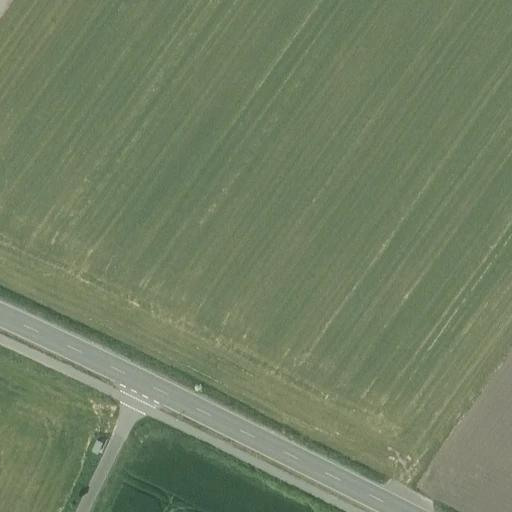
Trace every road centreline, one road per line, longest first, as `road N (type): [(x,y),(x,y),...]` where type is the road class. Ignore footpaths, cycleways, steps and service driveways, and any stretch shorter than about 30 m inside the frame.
road 1 (secondary): [(400,511),(144,384)]
road 2 (secondary): [(144,384),(0,315)]
road 3 (unclassified): [(82,511),(144,384)]
